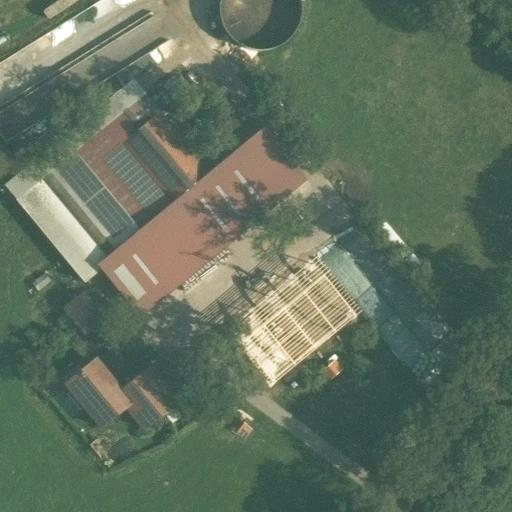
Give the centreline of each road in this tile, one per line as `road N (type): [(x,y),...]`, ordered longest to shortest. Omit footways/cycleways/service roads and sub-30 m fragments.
road 1 (unclassified): [(511,356),(398,511)]
road 2 (track): [(202,0),(211,34),(304,153)]
